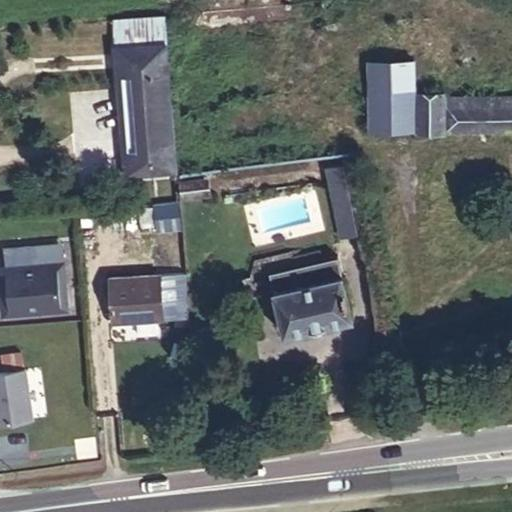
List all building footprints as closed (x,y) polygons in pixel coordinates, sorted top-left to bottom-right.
[(165,15),(113,20),(115,49),(167,44),(165,15)] [(126,177),(178,172),(167,44),(115,49),(118,79),(128,78),(134,150),(124,151),(126,177)] [(370,131),(417,130),(416,100),(416,60),(369,61),(370,131)] [(118,79),(124,151),(134,150),(128,78),(118,79)] [(511,97),(416,100),(417,130),(417,133),(511,131),(511,97)] [(347,164),(326,168),(340,239),(361,235),(347,164)] [(210,195),(207,172),(180,175),(183,198),(210,195)] [(157,231),(182,230),(180,203),(156,205),(157,231)] [(338,256),(270,272),(285,334),(353,318),(338,256)] [(64,257),(28,260),(29,267),(59,264),(62,298),(40,300),(41,306),(68,304),(64,257)] [(28,260),(0,262),(2,282),(8,281),(10,309),(41,306),(40,300),(62,298),(59,264),(29,267),(28,260)] [(161,274),(110,277),(112,322),(164,319),(161,274)] [(8,281),(2,282),(4,309),(10,309),(8,281)] [(26,370),(0,373),(0,424),(32,420),(26,370)]
